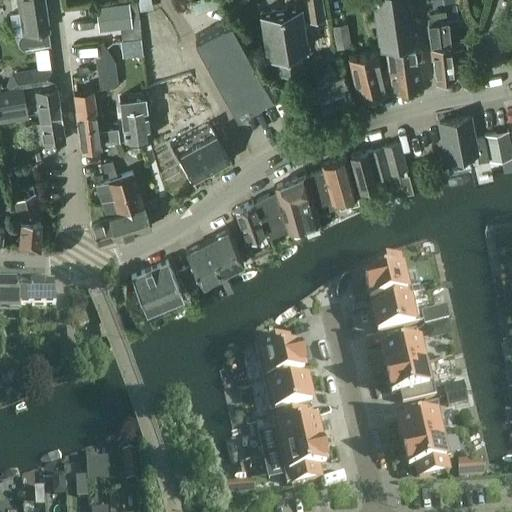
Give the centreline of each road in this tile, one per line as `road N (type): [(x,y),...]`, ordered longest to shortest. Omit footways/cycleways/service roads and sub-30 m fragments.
road 1 (tertiary): [(499,87),(381,113),(279,159),(198,220),(86,267)]
road 2 (residential): [(86,267),(54,0)]
road 3 (residential): [(335,312),(380,511)]
